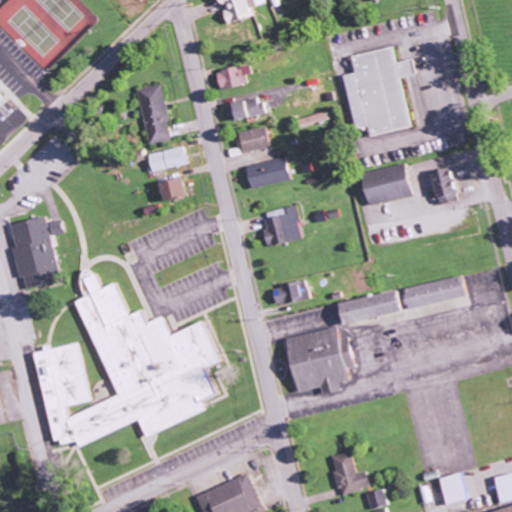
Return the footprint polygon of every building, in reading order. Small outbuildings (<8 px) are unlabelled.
[(250,16),(248,6),(261,4),(260,0),(246,0),(243,1),(243,0),(216,0),(222,23),(250,16)] [(409,127),(398,78),(413,75),(410,59),(393,62),(390,47),(348,56),(351,73),(340,75),(352,130),(365,127),(367,136),(409,127)] [(217,90),(245,84),(243,76),(249,74),(246,64),(213,72),(217,90)] [(135,89),(146,144),(169,139),(158,84),(135,89)] [(0,107),(11,97),(0,85),(0,107)] [(260,115),(257,98),(227,103),(230,120),(260,115)] [(297,130),(326,121),(323,111),(294,120),(297,130)] [(235,132),(240,153),(267,147),(262,126),(235,132)] [(146,153),(148,170),(183,166),(181,149),(146,153)] [(247,188),(287,180),(283,158),(243,166),(247,188)] [(363,205),(408,198),(403,165),(358,172),(363,205)] [(426,173),(435,205),(455,200),(447,167),(426,173)] [(182,196),(178,177),(154,183),(159,202),(182,196)] [(264,246),(300,238),(293,206),(262,213),(266,230),(261,231),(264,246)] [(13,224),(18,248),(15,248),(21,278),(26,277),(29,289),(63,282),(50,217),(13,224)] [(225,393),(211,369),(227,360),(208,325),(175,331),(167,318),(154,321),(148,311),(136,313),(119,285),(108,287),(100,273),(89,279),(97,293),(77,304),(125,391),(74,420),(71,406),(96,402),(84,342),(47,349),(48,351),(40,352),(55,427),(65,445),(81,442),(85,449),(141,418),(153,440),(209,408),(208,402),(225,393)] [(405,311),(463,296),(457,275),(400,290),(405,311)] [(269,288),(272,305),(307,298),(303,281),(269,288)] [(334,301),(337,323),(396,314),(392,292),(334,301)] [(283,337),(292,392),(319,388),(320,395),(339,392),(337,383),(346,381),(344,369),(351,368),(346,337),(336,339),(334,329),(283,337)] [(334,456),(342,495),(373,488),(370,471),(359,474),(354,452),(334,456)] [(453,505),(476,499),(469,473),(446,479),(453,505)] [(253,511),(266,507),(252,474),(200,495),(206,511),(253,511)] [(511,502),(511,475),(502,477),(509,503),(511,502)] [(374,509),(390,506),(387,489),(370,493),(374,509)]
